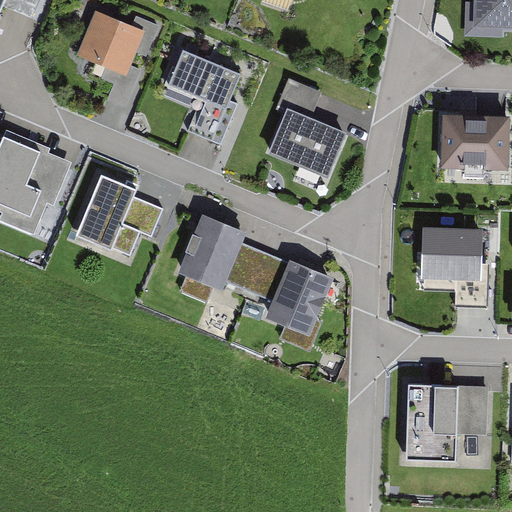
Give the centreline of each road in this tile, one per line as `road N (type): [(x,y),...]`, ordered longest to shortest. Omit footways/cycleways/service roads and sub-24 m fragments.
road 1 (residential): [(0,98),(365,245)]
road 2 (residential): [(365,245),(399,73)]
road 3 (residential): [(367,345),(511,351)]
